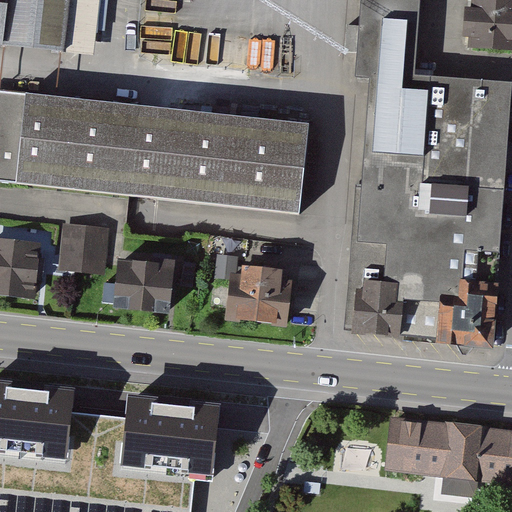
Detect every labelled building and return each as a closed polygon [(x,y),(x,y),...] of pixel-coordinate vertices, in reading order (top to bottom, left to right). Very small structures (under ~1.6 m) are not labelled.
[(107,0),(0,0),(0,56),(99,69),(107,0)] [(511,91),(403,84),(409,0),(367,0),(348,269),(460,277),(462,254),(505,258),(511,157),(511,91)] [(511,5),(464,4),(463,52),(511,53),(511,5)] [(315,126),(0,93),(0,184),(305,216),(315,126)] [(111,230),(62,226),(58,272),(107,276),(111,230)] [(47,248),(0,240),(0,298),(37,305),(47,248)] [(120,261),(116,312),(174,317),(179,266),(120,261)] [(290,267),(218,263),(214,326),(286,331),(290,267)] [(398,281),(346,280),(345,338),(397,339),(398,281)] [(492,287),(434,283),(429,341),(487,346),(492,287)] [(0,511),(191,511),(195,481),(211,483),(221,404),(128,394),(125,418),(73,414),(75,389),(0,380),(0,511)] [(511,496),(511,433),(394,424),(389,487),(511,496)]
